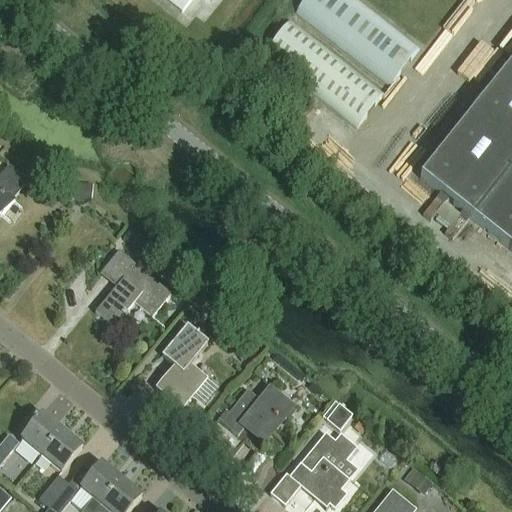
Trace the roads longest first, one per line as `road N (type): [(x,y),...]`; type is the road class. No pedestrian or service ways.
road 1 (tertiary): [(511,405),(11,0)]
road 2 (residential): [(212,511),(0,331)]
